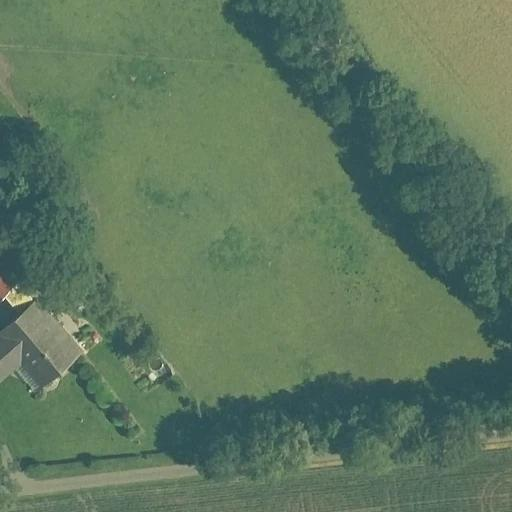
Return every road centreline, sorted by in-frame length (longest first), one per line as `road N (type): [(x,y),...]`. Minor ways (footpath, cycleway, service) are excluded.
road 1 (residential): [(511,436),(0,492)]
road 2 (residential): [(511,294),(276,0)]
